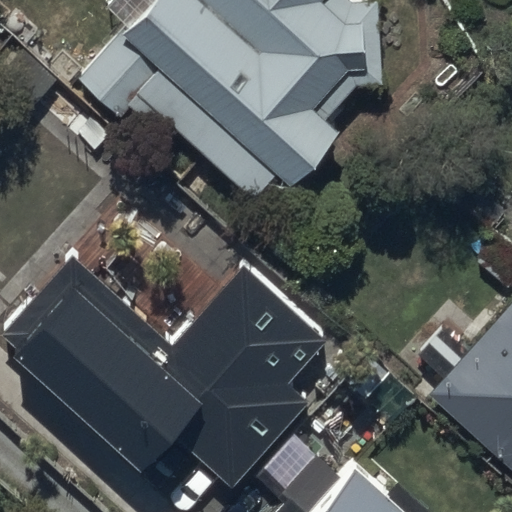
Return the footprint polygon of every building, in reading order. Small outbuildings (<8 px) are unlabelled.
[(382,15),(328,16),(321,9),(328,0),(116,0),(104,15),(123,29),(76,82),(119,116),(124,112),(164,146),(173,136),(251,205),(272,182),(286,194),(336,137),(325,127),(356,92),(383,91),(382,15)] [(0,71),(0,104),(18,120),(57,77),(22,47),(0,71)] [(74,243),(0,321),(0,333),(141,465),(175,428),(232,481),(304,404),(284,385),(329,337),(245,259),(174,335),(74,243)] [(511,477),(511,314),(431,406),(511,477)] [(388,511),(347,476),(315,511),(388,511)]
